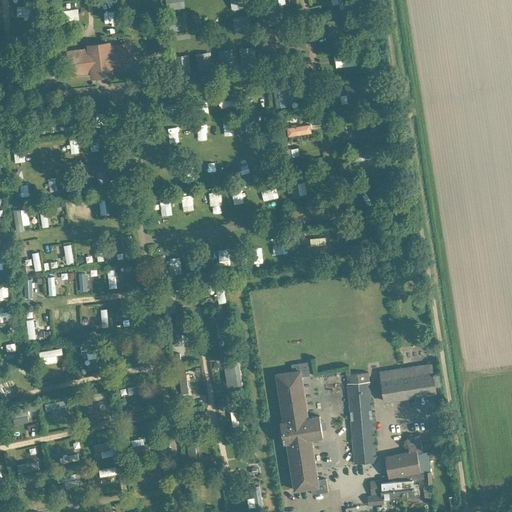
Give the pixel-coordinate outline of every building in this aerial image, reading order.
[(122,9),(112,9),(113,19),(122,18),(122,9)] [(87,47),(66,50),(70,76),(90,73),(91,79),(116,76),(115,71),(135,68),(132,42),(111,44),(111,41),(87,44),(87,47)] [(189,61),(198,61),(197,46),(188,46),(189,61)] [(38,66),(41,82),(47,81),(45,65),(44,65),(39,66),(39,65),(38,66)] [(260,113),(252,114),(254,127),(262,125),(260,113)] [(226,129),(234,128),(233,118),(225,118),(226,129)] [(292,131),(318,129),(317,121),(291,123),(292,131)] [(172,126),(174,138),(181,137),(178,125),(172,126)] [(37,147),(39,159),(46,157),(43,145),(37,147)] [(218,178),(227,175),(223,161),(213,164),(218,178)] [(174,172),(165,173),(166,182),(175,181),(174,172)] [(210,190),(200,190),(201,203),(211,203),(210,190)] [(182,207),(192,207),(193,195),(182,195),(182,207)] [(77,218),(84,217),(82,199),(74,200),(77,218)] [(91,200),(87,206),(93,210),(96,204),(91,200)] [(80,258),(78,240),(71,241),(73,259),(80,258)] [(87,285),(94,284),(93,268),(85,269),(87,285)] [(32,276),(31,294),(39,295),(40,276),(32,276)] [(220,280),(225,299),(231,298),(227,278),(220,280)] [(179,332),(182,348),(189,346),(186,331),(179,332)] [(23,335),(4,338),(5,346),(24,343),(23,335)] [(92,344),(93,350),(105,347),(103,341),(92,344)] [(49,354),(63,352),(62,345),(48,347),(49,354)] [(308,362),(298,363),(292,364),(293,371),(276,374),(284,421),(280,422),(284,443),(287,442),(295,490),(311,487),(312,494),(328,491),(326,478),(318,480),(311,438),(323,436),(320,416),(308,417),(302,376),(310,375),(308,362)] [(434,374),(433,371),(432,363),(380,371),(385,401),(436,393),(435,386),(441,385),(439,373),(434,374)] [(368,372),(357,373),(347,374),(355,463),(376,462),(375,452),(372,416),(376,416),(375,411),(372,412),(370,394),(368,372)] [(447,440),(446,435),(445,428),(420,432),(420,435),(407,437),(409,451),(386,456),(388,478),(399,477),(400,477),(401,477),(407,476),(421,472),(431,472),(431,471),(430,472),(429,456),(428,451),(423,452),(422,445),(447,440)] [(246,454),(253,452),(251,445),(244,446),(246,454)] [(72,459),(84,455),(82,449),(70,453),(72,459)] [(67,478),(87,475),(86,469),(67,472),(67,478)] [(401,477),(403,497),(414,496),(413,480),(425,479),(426,484),(432,483),(433,486),(435,486),(434,471),(431,471),(431,472),(421,472),(407,476),(401,477)] [(383,499),(403,497),(401,477),(400,477),(399,477),(399,481),(382,482),(382,481),(374,484),(378,503),(383,503),(383,499)] [(374,484),(382,481),(382,480),(370,481),(371,496),(368,496),(369,504),(378,503),(374,484)] [(353,504),(353,511),(361,511),(362,503),(353,504)]
